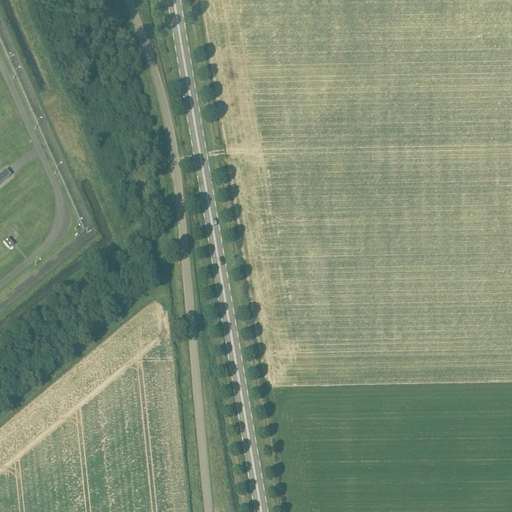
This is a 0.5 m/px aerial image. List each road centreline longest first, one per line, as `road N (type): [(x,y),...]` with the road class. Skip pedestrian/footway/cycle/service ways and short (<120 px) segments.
road 1 (unclassified): [(124,0),(169,147),(204,511)]
road 2 (primary): [(261,511),(171,0)]
